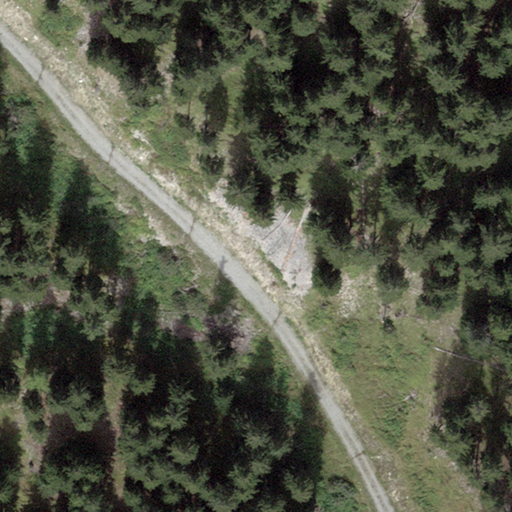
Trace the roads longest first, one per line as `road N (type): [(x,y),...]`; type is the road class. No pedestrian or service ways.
road 1 (track): [(389,511),(262,292),(110,153),(0,33)]
road 2 (track): [(511,140),(336,0)]
